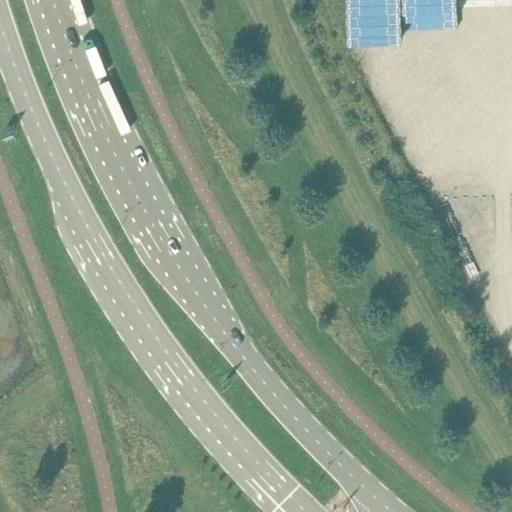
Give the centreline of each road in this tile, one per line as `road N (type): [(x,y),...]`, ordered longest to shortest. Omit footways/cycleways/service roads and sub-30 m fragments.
road 1 (secondary): [(391,511),(281,402),(201,302),(117,161),(52,0)]
road 2 (secondary): [(0,25),(53,164),(106,266),(192,387),(301,511)]
